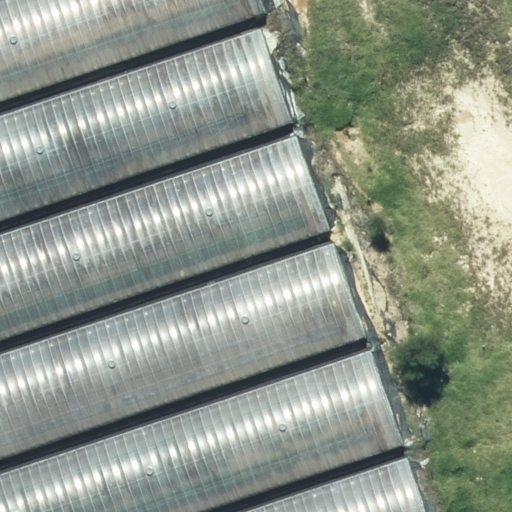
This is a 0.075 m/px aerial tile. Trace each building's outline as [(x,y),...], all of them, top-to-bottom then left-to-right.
[(0,0),(0,104),(259,17),(253,0),(0,0)] [(0,215),(283,119),(254,34),(0,121),(0,215)] [(0,341),(329,231),(296,132),(0,231),(0,341)] [(0,464),(355,347),(322,248),(0,355),(0,464)] [(0,511),(200,511),(408,443),(378,352),(0,476),(0,511)] [(424,511),(408,462),(258,511),(424,511)]
